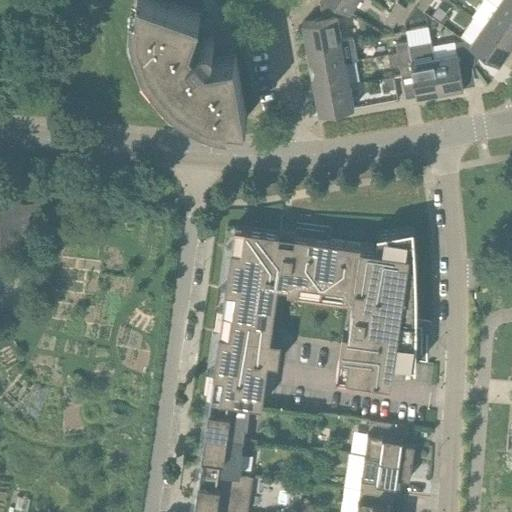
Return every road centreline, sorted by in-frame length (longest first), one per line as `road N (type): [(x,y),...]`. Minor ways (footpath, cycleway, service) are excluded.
road 1 (residential): [(444,511),(456,305),(443,135)]
road 2 (residential): [(200,155),(151,511)]
road 3 (residential): [(0,138),(200,155)]
road 4 (residential): [(298,156),(271,0)]
road 5 (residential): [(298,156),(443,135)]
